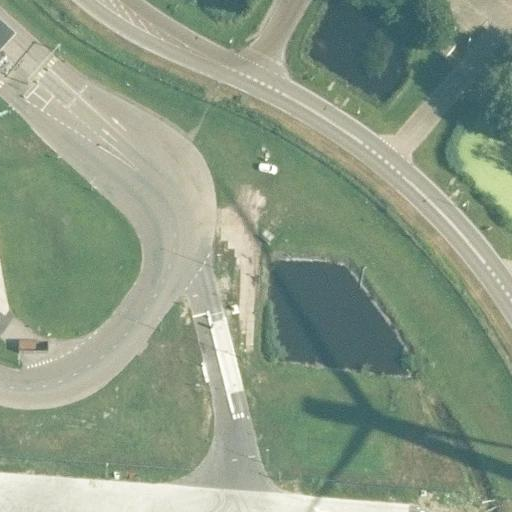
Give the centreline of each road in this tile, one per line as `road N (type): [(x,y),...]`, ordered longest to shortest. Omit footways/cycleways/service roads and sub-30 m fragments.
road 1 (unclassified): [(511,306),(440,216),(326,122),(101,0)]
road 2 (unknown): [(387,168),(511,18)]
